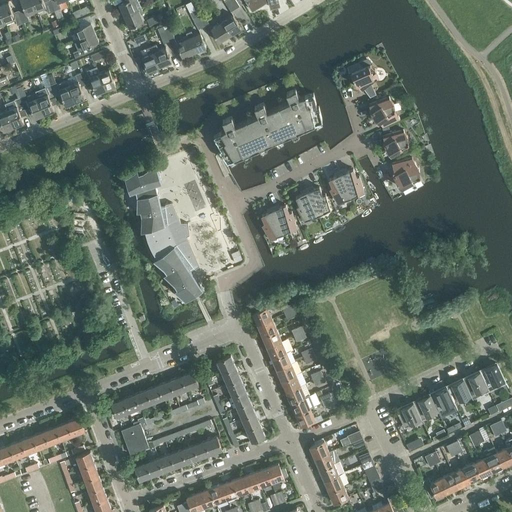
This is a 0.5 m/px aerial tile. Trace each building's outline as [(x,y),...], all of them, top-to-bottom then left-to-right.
[(19,11),(18,11),(23,23),(29,21),(26,14),(36,10),(32,0),(20,0),(24,9),(19,11)] [(32,0),(36,10),(46,7),(48,13),(54,11),(49,0),(32,0)] [(49,0),(54,11),(60,9),(57,2),(63,0),(49,0)] [(123,0),(124,1),(119,3),(124,15),(142,8),(139,3),(136,4),(134,0),(123,0)] [(231,11),(240,5),(236,0),(225,0),(225,1),(231,11)] [(246,0),(252,10),(265,2),(269,1),(271,7),(279,5),(278,0),(246,0)] [(0,5),(0,9),(5,22),(15,18),(18,25),(23,23),(18,11),(13,13),(9,2),(0,5)] [(87,13),(85,7),(73,11),(76,17),(87,13)] [(142,8),(124,15),(129,27),(143,21),(140,14),(143,12),(142,8)] [(193,18),(198,28),(203,26),(198,15),(197,11),(191,14),(193,18)] [(198,15),(203,26),(209,23),(203,12),(198,15)] [(147,19),(149,24),(160,20),(158,15),(147,19)] [(222,21),(230,35),(241,28),(233,15),(222,21)] [(95,32),(91,22),(80,27),(77,21),(66,26),(68,32),(75,29),(79,39),(95,32)] [(230,35),(222,21),(211,28),(219,42),(230,35)] [(165,29),(164,30),(169,41),(175,38),(170,27),(165,29)] [(169,41),(164,30),(159,32),(164,43),(169,41)] [(187,34),(195,52),(207,47),(200,32),(194,35),(192,30),(186,32),(187,34)] [(90,52),(94,50),(91,45),(99,42),(95,32),(79,39),(74,41),(78,50),(73,52),(76,58),(90,52)] [(133,38),(135,44),(146,39),(144,34),(133,38)] [(195,52),(187,34),(183,36),(184,39),(177,42),(183,57),(195,52)] [(151,47),(160,67),(172,62),(166,47),(158,50),(156,45),(151,47)] [(160,67),(151,47),(146,49),(149,54),(142,57),(148,72),(160,67)] [(92,54),(94,60),(105,56),(103,50),(92,54)] [(359,61),(348,66),(350,72),(352,72),(356,81),(355,82),(357,85),(358,85),(362,90),(364,88),(370,97),(377,94),(371,83),(379,77),(377,69),(370,63),(363,67),(359,61)] [(99,73),(106,90),(116,86),(109,69),(99,73)] [(82,73),(81,73),(86,85),(92,82),(97,94),(106,90),(99,73),(90,77),(87,71),(82,73)] [(69,85),(69,86),(76,102),(85,98),(81,87),(86,85),(81,73),(76,75),(78,82),(69,85)] [(0,78),(0,86),(9,82),(7,77),(0,79),(0,78)] [(57,83),(51,85),(55,97),(61,95),(66,106),(76,102),(69,86),(69,85),(67,80),(57,84),(57,83)] [(48,94),(38,98),(45,114),(55,111),(52,105),(57,102),(55,97),(51,85),(45,88),(48,94)] [(226,128),(214,136),(222,147),(220,149),(227,160),(322,120),(319,106),(317,106),(314,93),(299,96),(296,88),(285,93),(289,101),(266,111),(262,103),(253,106),(257,115),(235,124),(232,116),(223,120),(226,128)] [(20,98),(25,109),(31,107),(35,118),(45,114),(38,98),(36,93),(27,96),(26,95),(20,98)] [(389,96),(369,103),(371,109),(370,110),(371,114),(373,113),(378,122),(380,121),(383,126),(390,122),(397,119),(400,118),(395,111),(395,108),(394,102),(389,96)] [(20,98),(5,104),(7,110),(14,127),(24,123),(22,117),(27,115),(25,109),(20,98)] [(0,123),(2,123),(4,131),(14,127),(7,110),(0,112),(0,123)] [(403,129),(383,135),(385,141),(383,141),(384,144),(385,145),(386,145),(391,154),(408,144),(409,144),(408,135),(403,129)] [(412,157),(392,162),(394,170),(393,171),(394,175),(395,175),(401,187),(420,177),(420,168),(412,157)] [(155,164),(154,164),(144,171),(139,173),(138,169),(125,178),(130,193),(136,191),(137,196),(137,211),(141,211),(142,216),(141,230),(145,229),(146,232),(147,234),(147,237),(148,239),(149,241),(150,244),(151,246),(152,248),(153,250),(154,252),(156,254),(157,256),(154,259),(164,268),(167,272),(165,273),(164,274),(174,284),(177,288),(174,290),(185,300),(203,288),(191,270),(194,268),(195,268),(196,268),(199,266),(199,265),(187,236),(189,235),(189,234),(188,223),(187,223),(187,222),(181,222),(173,203),(172,203),(172,202),(166,204),(165,204),(165,205),(161,206),(156,184),(162,182),(155,164)] [(346,168),(340,170),(352,199),(358,194),(360,196),(365,193),(360,175),(357,176),(353,168),(348,170),(346,168)] [(335,175),(330,178),(333,186),(330,187),(338,202),(339,201),(352,199),(340,170),(334,173),(335,175)] [(313,186),(307,188),(318,216),(330,208),(330,209),(331,208),(326,193),(323,194),(320,186),(314,188),(313,186)] [(301,193),(296,196),(299,204),(297,205),(305,220),(305,219),(318,216),(307,188),(301,191),(301,193)] [(279,204),(272,206),(284,234),(296,226),(296,227),(297,226),(292,211),(289,212),(286,204),(280,206),(279,204)] [(268,211),(262,214),(266,222),(263,223),(271,237),(272,237),(271,237),(284,234),(272,206),(267,209),(268,211)] [(239,250),(231,253),(235,262),(242,259),(239,250)] [(294,308),(292,304),(283,307),(285,312),(294,308)] [(258,324),(272,318),(267,306),(253,312),(258,324)] [(294,308),(285,312),(287,319),(297,315),(294,308)] [(272,318),(258,324),(262,335),(277,329),(272,318)] [(303,330),(302,326),(292,330),(294,334),(303,330)] [(277,329),(262,335),(267,346),(282,340),(277,329)] [(303,330),(294,334),(297,341),(306,337),(303,330)] [(267,346),(272,357),(286,351),(282,340),(267,346)] [(313,353),(311,348),(302,352),(304,357),(313,353)] [(286,351),(272,357),(277,368),(291,362),(286,351)] [(313,353),(304,357),(306,363),(315,359),(313,353)] [(222,372),(236,366),(235,366),(233,362),(234,362),(231,355),(217,360),(222,372)] [(291,362),(277,368),(281,379),(296,373),(291,362)] [(479,371),(489,391),(506,383),(496,363),(479,371)] [(236,366),(222,372),(227,383),(240,378),(240,377),(240,378),(238,374),(239,373),(236,366)] [(180,375),(186,388),(198,384),(192,370),(192,371),(188,372),(180,375)] [(322,375),(321,370),(311,374),(313,379),(322,375)] [(463,378),(470,394),(472,399),(489,391),(479,371),(463,378)] [(296,373),(281,379),(286,390),(301,384),(296,373)] [(169,379),(174,393),(186,388),(180,375),(180,376),(176,377),(169,379)] [(322,375),(313,379),(316,385),(325,381),(322,375)] [(232,395),(245,389),(244,389),(243,385),(240,378),(227,383),(232,395)] [(470,394),(463,378),(446,386),(454,402),(470,394)] [(157,384),(163,398),(174,393),(169,379),(169,380),(165,382),(165,381),(157,384)] [(146,389),(151,402),(163,398),(157,384),(157,385),(153,386),(146,389)] [(301,384),(286,390),(291,402),(305,395),(301,384)] [(430,394),(437,409),(454,402),(446,386),(430,394)] [(134,393),(140,407),(151,402),(146,389),(142,391),(142,390),(134,393)] [(236,406),(250,400),(249,400),(248,396),(245,389),(232,395),(236,406)] [(140,407),(134,393),(134,394),(130,395),(123,398),(128,411),(140,407)] [(332,397),(330,393),(320,397),(322,401),(332,397)] [(309,394),(305,395),(291,402),(296,413),(310,406),(314,405),(309,394)] [(413,401),(421,417),(437,409),(430,394),(413,401)] [(332,397),(322,401),(325,408),(335,403),(332,397)] [(115,412),(116,416),(128,411),(123,398),(119,400),(119,399),(111,402),(112,404),(115,412)] [(220,399),(216,401),(221,414),(225,412),(220,399)] [(236,406),(241,417),(255,412),(255,411),(254,411),(252,408),(253,407),(250,400),(236,406)] [(421,417),(413,401),(396,409),(404,425),(421,417)] [(505,402),(497,406),(499,409),(499,410),(507,407),(505,402)] [(112,404),(106,406),(109,414),(115,412),(112,404)] [(495,404),(489,407),(492,413),(498,410),(495,404)] [(310,406),(296,413),(300,424),(315,418),(310,406)] [(180,407),(169,411),(171,416),(181,411),(180,407)] [(255,412),(241,417),(246,429),(259,423),(257,419),(258,419),(255,412)] [(67,421),(72,435),(84,430),(79,416),(78,416),(79,417),(75,419),(74,418),(67,421)] [(157,416),(149,418),(149,417),(145,418),(147,424),(158,420),(157,416)] [(468,416),(462,419),(465,425),(470,422),(468,416)] [(200,428),(212,423),(211,419),(198,424),(200,428)] [(501,433),(507,430),(502,420),(496,422),(501,433)] [(55,425),(61,439),(72,435),(67,421),(67,422),(63,423),(55,425)] [(235,433),(230,422),(225,424),(230,435),(235,433)] [(462,427),(460,422),(447,428),(449,433),(462,427)] [(501,433),(496,422),(490,424),(495,435),(501,433)] [(122,430),(127,445),(130,453),(149,446),(147,443),(140,423),(122,430)] [(259,423),(246,429),(251,440),(264,435),(264,434),(262,430),(263,430),(259,423)] [(187,428),(188,432),(200,428),(198,424),(187,428)] [(49,444),(50,443),(56,441),(57,445),(62,443),(61,439),(55,425),(55,426),(51,428),(51,427),(44,430),(49,444)] [(177,437),(188,432),(187,428),(175,432),(177,437)] [(360,429),(347,434),(351,442),(352,441),(363,437),(361,432),(360,431),(360,429)] [(33,434),(38,448),(45,445),(46,449),(51,447),(50,443),(49,444),(44,430),(44,431),(40,432),(33,434)] [(479,442),(484,440),(480,430),(474,432),(479,442)] [(177,437),(175,432),(163,437),(165,441),(177,437)] [(479,442),(474,432),(469,435),(473,445),(479,442)] [(235,433),(230,435),(235,446),(239,444),(235,433)] [(38,448),(33,434),(32,435),(28,437),(28,436),(21,439),(26,453),(38,448)] [(204,440),(209,454),(217,451),(217,450),(221,449),(216,435),(204,440)] [(165,441),(163,437),(152,441),(154,445),(165,441)] [(363,437),(352,441),(355,448),(365,443),(365,442),(363,437)] [(10,443),(15,457),(21,455),(23,458),(27,456),(27,454),(26,453),(21,439),(21,440),(17,441),(10,443)] [(192,444),(198,458),(205,455),(209,453),(209,454),(204,440),(192,444)] [(314,457),(329,451),(324,440),(310,446),(314,457)] [(457,453),(463,451),(460,445),(458,440),(457,440),(453,443),(457,453)] [(0,447),(0,452),(3,462),(15,457),(10,443),(9,444),(5,446),(5,445),(0,447)] [(457,453),(453,443),(446,445),(451,456),(457,453)] [(181,448),(186,462),(193,459),(197,457),(197,458),(198,458),(192,444),(181,448)] [(507,446),(496,451),(503,465),(511,461),(511,455),(507,446)] [(169,452),(174,466),(182,464),(182,463),(186,462),(181,448),(169,452)] [(314,457),(319,469),(340,460),(335,449),(329,451),(314,457)] [(80,467),(94,462),(92,455),(91,455),(90,451),(90,450),(76,455),(80,467)] [(436,451),(431,453),(436,463),(441,460),(436,451)] [(496,451),(486,456),(492,470),(503,465),(496,451)] [(158,457),(163,471),(170,468),(170,467),(174,466),(174,467),(174,466),(169,452),(158,457)] [(436,463),(431,453),(425,456),(430,466),(436,463)] [(362,464),(372,459),(370,454),(360,458),(362,464)] [(482,458),(475,461),(481,476),(492,470),(486,456),(485,454),(481,456),(482,458)] [(163,471),(158,457),(146,461),(151,475),(159,472),(158,472),(162,470),(163,471)] [(362,464),(364,469),(375,465),(372,459),(362,464)] [(69,472),(65,460),(60,462),(64,473),(69,472)] [(340,460),(319,469),(324,480),(339,474),(345,471),(340,460)] [(151,475),(146,461),(134,465),(139,479),(147,477),(147,476),(151,475)] [(475,461),(464,466),(470,481),(481,476),(475,461)] [(84,479),(98,474),(96,467),(95,467),(94,463),(94,462),(80,467),(84,479)] [(266,466),(272,481),(273,481),(276,489),(282,486),(279,479),(288,476),(284,467),(280,468),(278,462),(266,466)] [(272,481),(266,466),(255,470),(261,485),(272,481)] [(464,466),(453,471),(460,486),(470,481),(464,466)] [(261,485),(255,470),(244,474),(249,490),(261,485)] [(371,486),(382,482),(377,471),(367,475),(371,486)] [(453,471),(442,477),(449,491),(460,486),(453,471)] [(69,472),(64,473),(68,485),(73,483),(69,474),(69,472)] [(89,491),(103,486),(100,478),(99,478),(98,474),(99,474),(98,474),(84,479),(89,491)] [(232,479),(238,494),(249,490),(244,474),(232,479)] [(329,491),(344,485),(339,474),(324,480),(329,491)] [(429,477),(423,480),(431,497),(437,494),(437,496),(438,496),(449,491),(442,477),(431,482),(429,477)] [(221,483),(226,498),(238,494),(232,479),(221,483)] [(371,486),(374,492),(384,488),(382,482),(371,486)] [(209,487),(215,502),(226,498),(221,483),(209,487)] [(344,485),(329,491),(334,502),(338,500),(348,496),(344,485)] [(93,502),(107,497),(104,490),(102,486),(103,486),(89,491),(93,502)] [(198,491),(203,506),(215,502),(209,487),(198,491)] [(203,506),(198,491),(187,495),(188,500),(192,510),(203,506)] [(276,493),(279,502),(285,500),(281,491),(276,493)] [(274,504),(279,502),(276,493),(271,495),(274,504)] [(398,493),(393,496),(397,504),(402,501),(398,493)] [(377,503),(380,511),(394,511),(392,507),(397,504),(393,496),(392,495),(387,497),(389,501),(382,504),(381,501),(377,503)] [(348,496),(338,500),(341,506),(351,501),(348,496)] [(96,511),(102,511),(111,509),(108,501),(108,502),(106,498),(107,497),(93,502),(96,511)] [(257,511),(263,509),(260,499),(253,501),(257,511)] [(187,511),(192,510),(188,500),(183,503),(186,511),(187,511)] [(252,511),(257,511),(253,501),(248,503),(250,511),(252,511)] [(267,501),(261,503),(264,511),(269,509),(267,501)] [(163,503),(148,509),(149,511),(169,511),(169,510),(166,511),(163,503)] [(186,511),(183,503),(177,505),(180,511),(186,511)] [(367,511),(380,511),(377,503),(372,505),(373,508),(367,511)]
